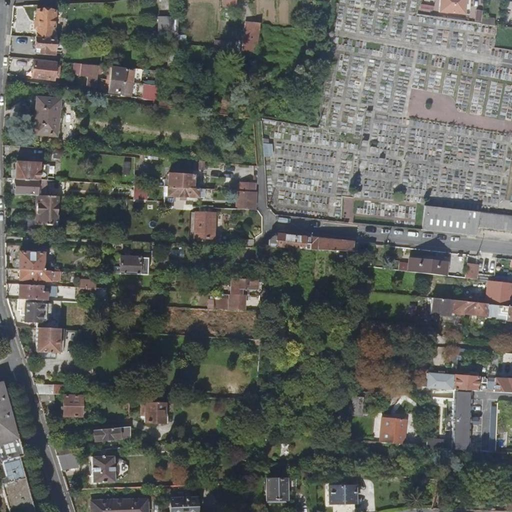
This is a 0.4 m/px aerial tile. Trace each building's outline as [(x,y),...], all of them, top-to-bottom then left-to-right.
[(467,0),(440,0),(440,13),(467,14),(467,0)] [(55,12),(37,11),(36,23),(38,23),(37,37),(53,38),(55,12)] [(177,18),(158,18),(158,36),(164,36),(164,43),(177,44),(177,18)] [(260,24),(246,22),(243,51),(256,53),(260,24)] [(55,39),(36,38),(35,54),(54,55),(55,39)] [(55,63),(34,60),(32,78),(53,80),(54,77),(55,66),(55,63)] [(79,75),(80,64),(73,63),(72,74),(79,75)] [(98,65),(81,63),(80,75),(83,76),(83,73),(88,74),(87,86),(95,87),(98,65)] [(133,71),(109,68),(107,92),(130,95),(132,82),(133,71)] [(156,87),(145,85),(143,99),(154,101),(156,87)] [(59,100),(37,98),(34,125),(33,133),(33,134),(56,136),(59,100)] [(267,139),(262,138),(263,157),(272,156),(271,144),(268,144),(267,139)] [(39,163),(15,162),(14,179),(37,181),(38,181),(46,180),(47,165),(39,164),(39,163)] [(193,174),(168,173),(168,181),(168,187),(192,188),(193,174)] [(37,181),(14,179),(14,194),(36,195),(37,181)] [(255,183),(240,183),(240,191),(254,192),(255,183)] [(168,187),(164,187),(163,201),(163,207),(172,207),(173,197),(204,198),(205,189),(192,188),(168,187)] [(240,191),(237,191),(236,209),(254,210),(255,192),(254,192),(240,191)] [(57,196),(36,195),(35,220),(22,219),(21,227),(35,228),(35,225),(56,226),(57,196)] [(478,213),(424,206),(422,230),(476,235),(477,227),(478,213)] [(209,209),(199,208),(199,213),(195,212),(194,238),(213,239),(214,213),(209,213),(209,209)] [(511,216),(478,213),(477,227),(511,231),(511,216)] [(317,238),(275,234),(275,236),(272,236),(268,240),(268,247),(316,250),(317,238)] [(352,242),(317,238),(316,250),(351,252),(352,242)] [(149,243),(131,242),(131,250),(149,251),(149,243)] [(43,253),(19,252),(18,270),(20,270),(42,271),(43,253)] [(371,254),(362,253),(361,264),(370,265),(371,254)] [(139,257),(120,257),(119,267),(119,272),(119,274),(138,275),(139,257)] [(446,263),(418,259),(417,262),(408,261),(408,264),(399,263),(398,271),(444,276),(446,263)] [(477,266),(466,264),(464,278),(475,279),(477,266)] [(42,271),(20,270),(19,280),(49,281),(59,281),(59,272),(50,271),(42,271)] [(257,279),(231,278),(230,294),(244,295),(248,295),(248,290),(256,290),(257,279)] [(511,289),(511,283),(488,281),(485,304),(497,305),(510,307),(511,289)] [(56,286),(19,284),(18,299),(44,301),(45,301),(45,296),(55,297),(56,286)] [(464,302),(431,298),(429,314),(450,317),(450,312),(462,314),(464,302)] [(18,299),(17,299),(17,310),(20,310),(20,315),(23,315),(23,322),(36,322),(36,328),(49,328),(50,319),(48,319),(49,307),(44,307),(44,301),(18,299)] [(244,301),(229,300),(229,310),(244,310),(244,301)] [(485,304),(464,302),(462,314),(462,315),(486,317),(486,316),(496,317),(496,315),(497,305),(485,304)] [(511,306),(510,307),(497,305),(496,315),(505,315),(505,320),(511,321),(511,306)] [(49,328),(36,328),(35,352),(57,353),(58,329),(49,328)] [(468,377),(428,373),(427,384),(427,387),(430,388),(453,390),(471,391),(486,391),(486,382),(477,382),(477,377),(476,377),(468,377)] [(494,382),(486,382),(486,391),(511,393),(511,379),(494,378),(494,382)] [(62,385),(35,385),(37,394),(53,394),(62,395),(62,385)] [(444,440),(428,439),(427,439),(426,447),(443,448),(443,449),(453,450),(469,450),(471,391),(453,390),(452,398),(451,443),(444,442),(444,440)] [(0,445),(14,442),(8,421),(13,420),(8,402),(3,403),(0,392),(0,445)] [(81,396),(63,396),(62,416),(80,416),(81,396)] [(362,398),(352,397),(351,416),(360,416),(362,398)] [(164,403),(144,403),(144,423),(164,423),(164,403)] [(360,416),(351,416),(349,437),(372,439),(374,418),(360,416)] [(406,420),(382,417),(380,442),(403,445),(406,420)] [(129,427),(93,430),(94,440),(131,438),(129,427)] [(0,474),(4,474),(0,462),(18,457),(22,456),(17,441),(14,442),(0,445),(0,474)] [(71,446),(54,448),(57,456),(72,454),(71,446)] [(119,448),(91,451),(92,482),(113,482),(113,480),(116,478),(116,473),(112,471),(112,467),(116,465),(116,460),(112,457),(112,453),(119,453),(119,448)] [(72,454),(57,456),(61,470),(77,468),(75,453),(72,454)] [(0,474),(0,483),(8,511),(33,511),(28,493),(34,492),(30,476),(24,478),(18,457),(0,462),(4,474),(0,474)] [(419,460),(410,459),(409,472),(418,473),(419,460)] [(286,478),(265,479),(266,500),(286,500),(286,478)] [(354,486),(328,486),(329,504),(355,503),(354,486)] [(196,511),(195,498),(169,499),(169,511),(196,511)] [(146,511),(146,499),(91,501),(91,511),(146,511)]
